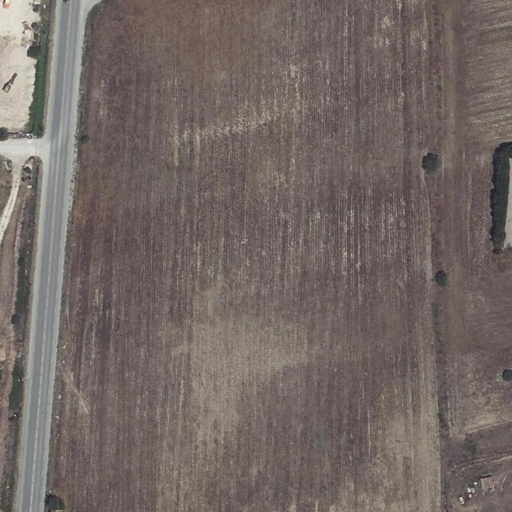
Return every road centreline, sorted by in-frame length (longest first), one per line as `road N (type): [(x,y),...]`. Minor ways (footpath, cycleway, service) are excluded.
road 1 (track): [(437,0),(443,511)]
road 2 (primary): [(30,511),(60,146)]
road 3 (primary): [(60,146),(71,0)]
